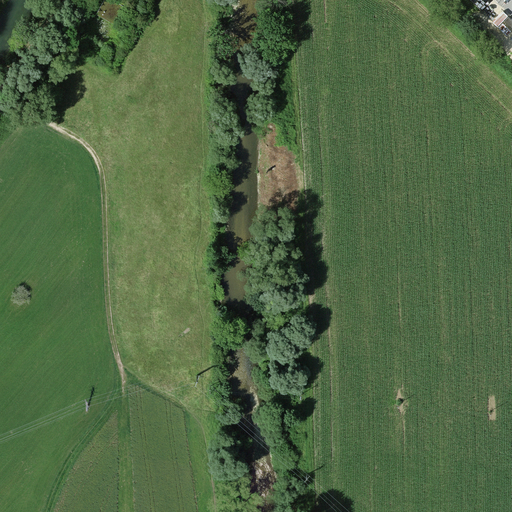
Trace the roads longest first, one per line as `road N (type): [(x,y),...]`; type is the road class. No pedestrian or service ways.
road 1 (track): [(0,94),(96,155),(111,333),(123,376)]
road 2 (track): [(48,511),(78,443),(123,376)]
road 3 (track): [(0,104),(61,0)]
